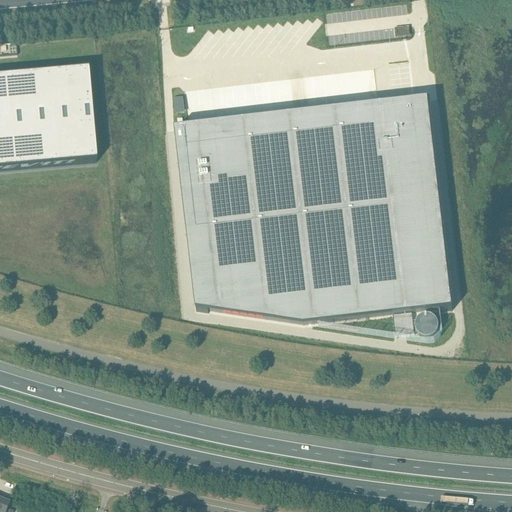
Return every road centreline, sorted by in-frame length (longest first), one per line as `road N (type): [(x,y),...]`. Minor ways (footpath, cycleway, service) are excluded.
road 1 (motorway): [(511,475),(220,435),(0,377)]
road 2 (motorway): [(0,406),(210,461),(511,502)]
road 3 (unclassified): [(0,330),(267,396),(511,416)]
road 4 (tertiary): [(242,511),(0,451)]
